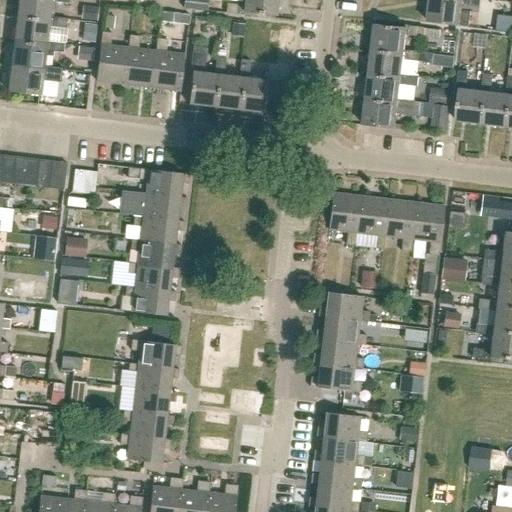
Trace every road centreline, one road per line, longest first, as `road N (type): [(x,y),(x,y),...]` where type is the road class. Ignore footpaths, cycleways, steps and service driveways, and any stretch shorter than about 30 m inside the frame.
road 1 (residential): [(261,511),(286,353),(276,304),(311,151)]
road 2 (residential): [(0,113),(311,151)]
road 3 (residential): [(311,151),(511,178)]
road 4 (residential): [(311,151),(329,0)]
